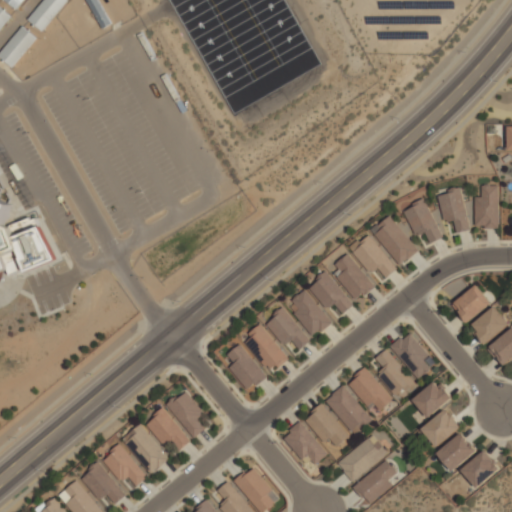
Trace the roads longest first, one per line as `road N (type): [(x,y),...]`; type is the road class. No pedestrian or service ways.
road 1 (tertiary): [(511,16),(444,103),(0,470)]
road 2 (tertiary): [(0,490),(453,122),(511,59)]
road 3 (residential): [(148,511),(432,276),(460,261),(511,254)]
road 4 (residential): [(319,511),(167,333)]
road 5 (residential): [(408,295),(502,411)]
